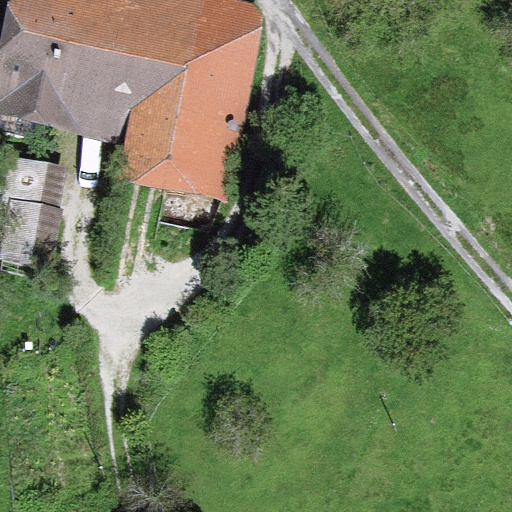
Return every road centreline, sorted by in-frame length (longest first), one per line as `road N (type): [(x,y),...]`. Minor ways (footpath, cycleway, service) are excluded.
road 1 (track): [(135,511),(111,377),(145,314),(225,250),(266,141),(273,22)]
road 2 (track): [(511,300),(273,22)]
